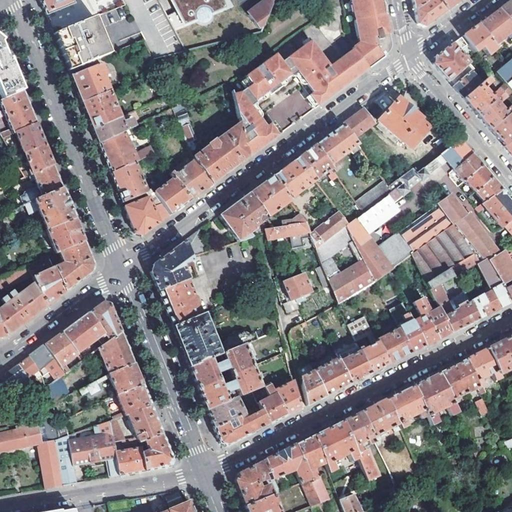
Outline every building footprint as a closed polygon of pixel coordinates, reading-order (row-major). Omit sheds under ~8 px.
[(73,5),(71,0),(38,0),(45,17),(73,5)] [(183,53),(184,52),(156,0),(120,0),(142,42),(153,60),(183,53)] [(171,0),(183,24),(224,8),(222,0),(171,0)] [(262,29),(273,0),(267,0),(246,16),(257,32),(262,29)] [(353,0),(363,46),(352,53),(366,72),(383,60),(387,57),(390,48),(381,0),(353,0)] [(412,0),(414,11),(427,1),(427,0),(412,0)] [(440,0),(428,0),(427,1),(414,11),(417,25),(425,27),(443,14),(446,12),(440,0)] [(440,0),(446,12),(450,9),(461,0),(440,0)] [(497,10),(511,27),(511,0),(505,4),(497,10)] [(476,26),(492,48),(511,31),(511,27),(497,10),(481,22),(476,26)] [(94,18),(52,34),(68,72),(87,64),(109,55),(94,18)] [(495,51),(492,48),(476,26),(466,33),(461,37),(473,53),(479,49),(478,48),(482,45),(484,47),(481,49),(481,51),(486,58),(495,51)] [(465,46),(459,39),(434,57),(433,64),(446,79),(449,83),(468,71),(471,69),(458,51),(465,46)] [(0,95),(2,101),(23,91),(9,59),(8,59),(7,56),(3,46),(1,43),(0,41),(0,95)] [(153,60),(142,42),(134,45),(151,76),(159,73),(153,60)] [(220,43),(212,45),(215,58),(223,56),(220,43)] [(231,94),(239,125),(248,159),(274,139),(266,128),(263,131),(248,110),(253,106),(252,104),(264,96),(266,100),(279,90),(276,87),(288,78),(289,79),(290,78),(294,76),(309,95),(305,98),(314,110),(366,72),(352,53),(350,51),(327,68),(307,43),(279,64),(274,58),(268,62),(267,61),(242,80),(243,81),(238,85),(243,91),(237,96),(231,94)] [(184,52),(183,53),(186,66),(201,62),(197,49),(184,52)] [(511,58),(494,74),(504,85),(507,89),(511,94),(511,58)] [(79,100),(81,104),(109,93),(102,77),(105,75),(101,65),(89,69),(87,64),(68,72),(79,100)] [(472,75),(468,71),(449,83),(461,97),(463,99),(480,86),(472,75)] [(172,95),(159,73),(151,76),(149,77),(161,100),(172,95)] [(480,86),(463,99),(471,107),(476,116),(500,95),(497,91),(489,97),(483,90),(490,84),(487,80),(480,86)] [(500,95),(507,89),(504,85),(497,91),(500,95)] [(511,103),(511,102),(511,94),(507,89),(500,95),(504,99),(506,97),(511,103)] [(15,133),(36,124),(23,91),(2,101),(0,102),(0,104),(11,131),(0,135),(3,140),(15,134),(15,133)] [(81,104),(92,131),(120,118),(109,93),(81,104)] [(504,99),(500,95),(476,116),(483,124),(490,130),(511,113),(511,111),(511,108),(510,106),(502,112),(496,105),(504,99)] [(397,100),(391,107),(378,122),(400,142),(402,140),(411,149),(428,129),(419,121),(420,120),(397,100)] [(375,125),(378,122),(391,107),(389,105),(372,123),(375,125)] [(371,122),(362,110),(360,112),(342,125),(353,140),(371,127),(371,122)] [(183,112),(175,116),(186,145),(196,141),(190,125),(188,126),(185,119),(187,118),(184,112),(183,112)] [(511,114),(511,113),(490,130),(498,140),(500,142),(511,131),(511,114)] [(120,118),(92,131),(97,144),(123,132),(134,127),(131,120),(122,124),(120,118)] [(23,154),(44,144),(36,124),(15,133),(15,134),(22,151),(20,152),(21,155),(23,154)] [(207,148),(192,159),(193,161),(211,186),(230,172),(248,159),(239,125),(214,143),(214,142),(206,147),(207,148)] [(353,140),(342,125),(325,137),(313,146),(334,174),(340,169),(335,162),(340,159),(352,150),(355,147),(357,151),(359,149),(353,140)] [(511,131),(500,142),(502,144),(504,147),(511,139),(511,131)] [(150,147),(134,154),(123,132),(97,144),(109,174),(135,162),(151,155),(154,154),(150,147)] [(458,141),(439,156),(445,163),(452,171),(470,155),(466,150),(458,141)] [(31,175),(53,165),(44,144),(23,154),(30,170),(28,171),(30,175),(31,175)] [(309,150),(297,158),(315,182),(329,171),(332,174),(329,177),(333,182),(337,178),(334,174),(313,146),(309,150)] [(168,172),(160,151),(154,154),(151,155),(162,181),(171,175),(168,172)] [(470,155),(452,171),(462,183),(464,181),(481,167),(473,158),(470,155)] [(439,156),(422,168),(429,176),(445,163),(439,156)] [(276,174),(271,177),(289,201),(313,183),(314,185),(316,184),(315,182),(297,158),(276,174)] [(335,162),(340,169),(345,166),(340,159),(335,162)] [(211,186),(193,161),(174,175),(170,171),(168,172),(171,175),(174,179),(190,201),(194,198),(211,186)] [(109,174),(121,203),(142,195),(147,193),(135,162),(109,174)] [(62,188),(53,165),(31,175),(37,188),(34,190),(33,189),(30,189),(22,192),(22,194),(22,195),(18,197),(22,206),(24,204),(62,188)] [(481,167),(464,181),(474,193),(491,179),(483,169),(481,167)] [(421,182),(429,176),(422,168),(416,173),(412,168),(388,187),(392,192),(387,196),(393,204),(409,192),(407,190),(414,185),(420,181),(421,182)] [(252,191),(247,195),(267,220),(290,203),(289,201),(271,177),(252,191)] [(174,179),(153,194),(169,217),(173,214),(190,201),(174,179)] [(491,179),(474,193),(483,203),(501,190),(493,181),(491,179)] [(388,187),(385,182),(357,203),(364,213),(387,196),(392,192),(388,187)] [(62,188),(24,204),(28,214),(37,210),(45,230),(74,219),(62,188)] [(142,236),(169,217),(153,194),(150,190),(147,193),(142,195),(144,199),(123,208),(133,234),(142,236)] [(501,190),(483,203),(481,204),(485,209),(502,228),(505,225),(511,219),(511,202),(504,194),(501,190)] [(267,220),(247,195),(233,205),(218,216),(237,243),(246,240),(251,238),(249,235),(254,231),(253,230),(266,221),(268,220),(267,220)] [(396,209),(393,204),(387,196),(364,213),(352,223),(348,226),(346,227),(346,228),(354,241),(348,246),(358,268),(365,263),(375,282),(387,273),(392,269),(377,249),(365,233),(396,209)] [(437,204),(452,225),(465,216),(451,197),(448,197),(437,204)] [(411,247),(415,252),(452,225),(437,204),(408,226),(419,241),(411,247)] [(474,209),(478,213),(485,209),(481,204),(475,208),(474,209)] [(441,283),(455,275),(476,264),(486,259),(500,286),(511,279),(511,219),(505,225),(511,233),(511,266),(511,267),(502,252),(500,253),(498,250),(495,252),(467,213),(465,216),(452,225),(415,252),(412,255),(429,290),(438,285),(441,283)] [(316,251),(346,228),(346,227),(348,226),(341,218),(339,214),(313,233),(314,234),(310,236),(311,240),(315,249),(316,251)] [(346,215),(341,218),(348,226),(352,223),(346,215)] [(282,223),(283,228),(305,224),(305,223),(299,216),(292,221),(282,223)] [(59,252),(84,242),(74,219),(45,230),(37,233),(40,239),(47,236),(55,254),(59,252)] [(274,229),(264,231),(265,234),(267,242),(289,238),(291,250),(302,248),(300,235),(309,234),(305,224),(283,228),(274,229)] [(408,226),(400,232),(411,247),(419,241),(408,226)] [(354,241),(346,228),(316,251),(321,265),(329,259),(348,246),(354,241)] [(184,241),(191,258),(199,255),(208,252),(199,230),(184,241)] [(392,269),(395,267),(399,264),(411,255),(412,255),(415,252),(411,247),(400,232),(377,249),(392,269)] [(191,258),(184,241),(152,265),(150,273),(157,291),(187,277),(182,262),(187,260),(191,258)] [(63,264),(53,269),(65,293),(92,273),(93,266),(84,242),(59,252),(63,264)] [(191,258),(187,260),(192,275),(196,273),(196,272),(191,258)] [(323,269),(324,273),(329,286),(335,300),(336,304),(349,297),(339,281),(337,277),(340,275),(329,259),(321,265),(322,267),(323,269)] [(488,293),(469,303),(478,320),(496,311),(510,304),(503,291),(500,286),(486,259),(476,264),(489,287),(491,291),(488,293)] [(353,295),(375,282),(365,263),(358,268),(339,281),(349,297),(353,295)] [(280,264),(273,266),(276,277),(283,275),(280,264)] [(0,288),(30,276),(26,266),(0,277),(0,288)] [(31,278),(34,282),(45,307),(62,295),(65,293),(53,269),(31,278)] [(324,273),(319,275),(324,285),(326,288),(329,286),(324,273)] [(290,301),(283,305),(286,313),(299,308),(296,304),(304,300),(303,297),(310,293),(306,282),(302,274),(282,282),(290,301)] [(187,277),(157,291),(171,326),(202,314),(197,303),(198,302),(194,289),(192,289),(187,277)] [(310,280),(306,282),(310,293),(315,291),(310,280)] [(0,307),(0,338),(4,338),(26,322),(45,307),(34,282),(0,307)] [(441,283),(438,285),(449,306),(466,297),(465,294),(460,296),(450,302),(441,283)] [(438,307),(451,333),(473,322),(478,320),(469,303),(466,297),(449,306),(438,285),(429,290),(438,307)] [(329,286),(326,288),(325,288),(331,302),(335,300),(329,286)] [(511,286),(503,291),(510,304),(511,302),(511,286)] [(423,298),(418,300),(438,340),(451,333),(438,307),(435,308),(436,310),(430,313),(423,298)] [(420,318),(412,322),(424,347),(438,340),(418,300),(412,303),(420,318)] [(397,326),(399,329),(411,353),(424,347),(412,322),(407,313),(402,303),(391,309),(399,324),(397,325),(397,326)] [(101,304),(87,314),(102,334),(100,336),(102,339),(106,335),(108,341),(120,333),(113,316),(109,305),(101,304)] [(202,314),(171,326),(188,368),(211,359),(222,354),(243,345),(257,340),(254,334),(248,336),(246,335),(243,335),(243,334),(241,334),(228,339),(227,340),(228,341),(225,343),(225,346),(218,349),(204,313),(202,314)] [(77,321),(61,333),(76,353),(78,355),(80,358),(82,362),(86,359),(80,351),(94,340),(96,342),(95,346),(97,349),(103,345),(97,338),(100,336),(102,334),(87,314),(77,321)] [(307,327),(319,321),(317,316),(304,323),(298,326),(301,337),(310,333),(307,327)] [(365,318),(348,323),(353,340),(362,338),(359,330),(368,327),(365,318)] [(291,329),(288,334),(290,344),(301,338),(301,337),(298,326),(291,329)] [(377,343),(388,365),(411,353),(399,329),(376,341),(377,343)] [(227,336),(228,339),(241,334),(239,331),(227,336)] [(51,339),(42,346),(64,374),(64,375),(68,372),(64,365),(78,355),(76,353),(61,333),(51,339)] [(122,338),(120,333),(108,341),(103,345),(97,349),(108,375),(133,365),(122,338)] [(511,335),(486,349),(498,376),(511,368),(511,335)] [(358,350),(370,374),(374,372),(388,365),(377,343),(361,350),(360,348),(358,349),(358,350)] [(355,344),(336,354),(338,359),(339,360),(358,350),(358,349),(355,344)] [(197,389),(219,380),(217,374),(228,369),(230,375),(252,367),(248,358),(250,357),(249,352),(246,353),(243,345),(222,354),(224,361),(213,366),(211,359),(188,368),(197,389)] [(35,351),(27,357),(39,374),(40,376),(47,371),(54,381),(59,377),(64,374),(42,346),(35,351)] [(477,389),(483,387),(480,380),(491,376),(493,382),(499,380),(498,376),(486,349),(465,359),(476,389),(477,389)] [(339,360),(351,383),(355,382),(370,374),(358,350),(339,360)] [(17,365),(7,372),(19,390),(36,388),(30,380),(28,381),(27,378),(32,374),(35,377),(39,374),(27,357),(17,365)] [(313,371),(326,396),(335,392),(351,383),(339,360),(338,359),(313,371)] [(438,373),(451,401),(476,389),(465,359),(438,373)] [(140,381),(133,365),(108,375),(116,395),(141,385),(140,381)] [(252,367),(230,375),(233,382),(222,386),(219,380),(197,389),(205,410),(227,401),(226,397),(228,396),(227,394),(236,390),(239,396),(244,394),(252,391),(256,389),(260,388),(257,380),(259,379),(258,374),(255,375),(252,367)] [(299,379),(305,406),(321,399),(326,396),(313,371),(299,379)] [(0,393),(19,390),(7,372),(0,376),(0,393)] [(412,386),(428,416),(432,426),(438,423),(434,414),(446,408),(450,417),(457,414),(451,401),(438,373),(412,386)] [(54,381),(48,386),(52,404),(69,395),(59,377),(54,381)] [(288,383),(273,391),(285,416),(289,414),(299,409),(292,381),(288,383)] [(78,389),(82,397),(100,390),(97,382),(78,389)] [(259,405),(261,410),(268,425),(281,418),(285,416),(273,391),(269,384),(262,387),(268,397),(257,402),(259,405)] [(149,403),(141,385),(116,395),(123,412),(112,416),(114,420),(117,419),(124,416),(127,415),(150,406),(149,403)] [(399,424),(401,430),(407,427),(404,421),(419,413),(422,420),(428,416),(412,386),(387,399),(399,424)] [(477,389),(479,395),(485,393),(483,387),(477,389)] [(252,391),(244,394),(250,410),(254,408),(259,405),(257,402),(256,399),(252,391)] [(236,397),(227,401),(205,410),(213,429),(243,414),(236,397)] [(372,438),(378,435),(392,428),(399,424),(387,399),(382,401),(376,404),(371,407),(361,412),(372,438)] [(487,413),(481,400),(474,403),(480,416),(487,413)] [(160,430),(150,406),(127,415),(136,438),(136,440),(139,441),(139,442),(143,441),(161,434),(160,430)] [(243,414),(213,429),(219,443),(226,446),(242,438),(268,425),(261,410),(256,413),(244,418),(243,414)] [(342,421),(357,459),(366,482),(378,477),(367,448),(366,449),(361,451),(359,445),(362,442),(364,442),(368,440),(371,445),(375,443),(372,438),(361,412),(356,414),(342,421)] [(0,432),(0,452),(37,445),(45,490),(61,487),(53,440),(59,438),(56,424),(54,416),(36,422),(14,427),(15,429),(0,432)] [(109,422),(113,443),(125,441),(117,419),(114,420),(109,422)] [(114,453),(115,453),(113,443),(109,422),(110,421),(94,426),(96,436),(69,441),(68,435),(59,438),(53,440),(61,487),(77,484),(73,467),(105,462),(108,479),(118,477),(114,453)] [(59,438),(68,435),(63,421),(56,424),(59,438)] [(313,436),(325,465),(328,474),(335,470),(332,463),(337,460),(338,463),(341,461),(340,459),(347,455),(350,463),(357,459),(342,421),(328,428),(313,436)] [(399,424),(392,428),(395,433),(401,430),(399,424)] [(167,449),(161,434),(143,441),(146,452),(141,453),(141,454),(144,473),(168,469),(172,461),(167,449)] [(378,435),(372,438),(375,443),(381,440),(378,435)] [(295,445),(309,481),(312,487),(318,504),(319,505),(326,502),(328,500),(321,481),(316,479),(313,471),(314,468),(325,465),(313,436),(300,442),(295,445)] [(511,445),(511,437),(499,443),(503,451),(507,449),(506,448),(511,445)] [(272,481),(274,480),(294,473),(299,485),(300,484),(309,481),(295,445),(279,452),(264,460),(271,477),(272,481)] [(114,453),(118,477),(131,475),(144,473),(141,454),(141,453),(140,448),(115,453),(114,453)] [(251,466),(237,474),(236,477),(234,481),(237,488),(237,489),(256,481),(257,483),(265,479),(271,477),(264,460),(251,466)] [(329,477),(338,499),(342,497),(333,475),(329,477)] [(404,475),(392,480),(397,490),(405,488),(408,486),(404,475)] [(256,481),(237,489),(244,506),(272,495),(279,493),(274,480),(272,481),(271,477),(265,479),(268,485),(259,489),(257,483),(256,481)] [(369,491),(372,500),(385,495),(378,477),(366,482),(369,491)] [(265,479),(257,483),(259,489),(268,485),(265,479)] [(303,491),(305,490),(312,487),(309,481),(300,484),(303,491)] [(312,487),(305,490),(311,507),(318,504),(312,487)] [(405,488),(397,490),(399,496),(407,492),(405,488)] [(177,491),(164,498),(168,507),(182,502),(177,491)] [(354,498),(357,505),(365,502),(372,500),(369,491),(354,498)] [(246,511),(279,511),(272,495),(244,506),(246,511)] [(339,502),(341,508),(342,511),(360,511),(357,505),(354,498),(353,495),(339,502)] [(127,500),(107,503),(108,511),(115,511),(128,509),(127,500)] [(191,511),(188,501),(162,511),(191,511)] [(369,511),(365,502),(357,505),(360,511),(369,511)]
